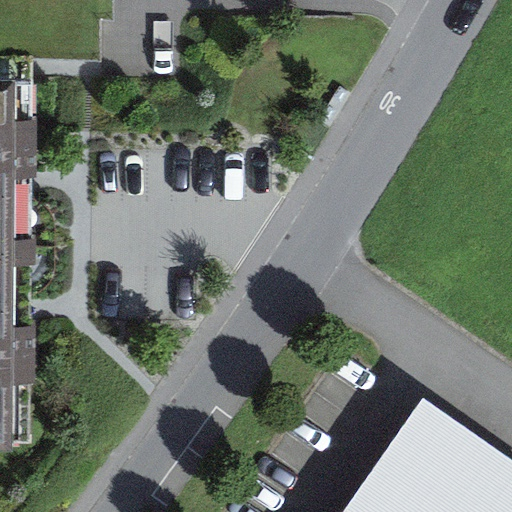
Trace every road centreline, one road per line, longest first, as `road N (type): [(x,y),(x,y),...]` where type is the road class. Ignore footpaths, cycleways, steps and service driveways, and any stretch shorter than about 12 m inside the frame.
road 1 (tertiary): [(119,511),(311,233)]
road 2 (tertiary): [(311,233),(459,0)]
road 3 (residential): [(511,378),(311,233)]
